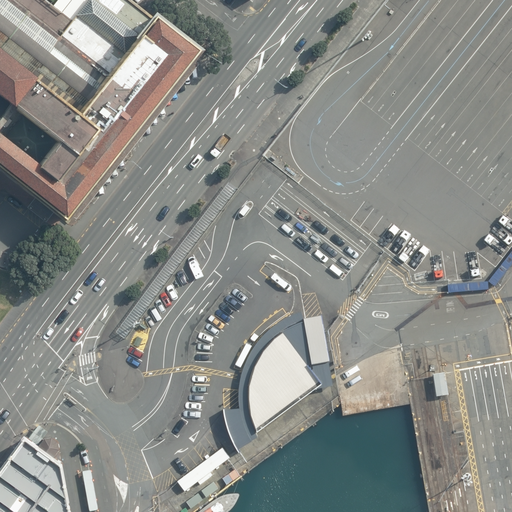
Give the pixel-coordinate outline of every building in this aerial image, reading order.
[(0,0),(0,178),(30,202),(26,208),(44,222),(49,216),(61,226),(69,216),(75,220),(198,65),(192,61),(198,53),(150,15),(149,17),(127,0),(87,0),(84,4),(71,21),(60,14),(52,7),(43,0),(0,0)] [(52,7),(71,21),(84,4),(87,0),(57,0),(54,3),(52,7)] [(116,332),(125,338),(238,189),(229,183),(116,332)] [(244,216),(250,208),(246,205),(240,213),(244,216)] [(331,366),(323,316),(314,317),(304,319),(303,312),(295,314),(290,317),(286,319),(279,323),(271,329),(265,334),(259,341),(254,348),(250,356),(246,364),(243,371),(242,377),(241,379),(240,388),(239,395),(239,401),(240,409),(226,410),(226,408),(225,408),(225,413),(226,417),(227,421),(228,427),(231,435),(234,443),(238,450),(240,453),(241,453),(240,450),(259,438),(257,434),(258,433),(318,389),(334,386),(332,372),(331,366)] [(446,372),(434,374),(434,376),(437,396),(447,394),(449,394),(446,372)] [(30,441),(37,446),(48,432),(39,425),(28,440),(30,441)] [(28,440),(25,438),(0,472),(0,511),(72,511),(65,467),(62,464),(60,453),(60,452),(60,444),(53,439),(45,440),(40,448),(37,446),(30,441),(28,440)] [(229,459),(231,458),(223,448),(178,481),(179,482),(186,492),(199,482),(201,485),(214,475),(212,472),(229,459)]
